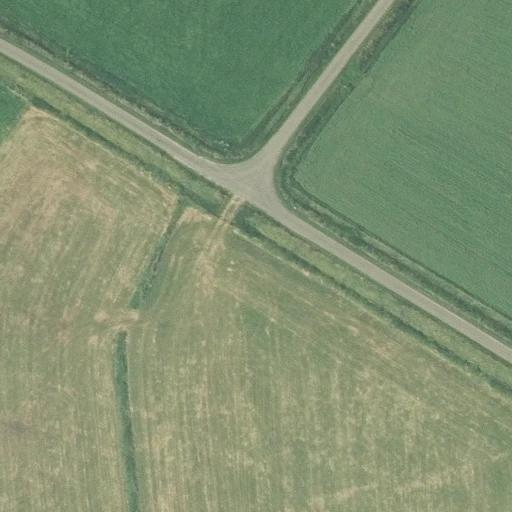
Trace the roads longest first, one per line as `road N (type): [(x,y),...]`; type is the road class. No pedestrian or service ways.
road 1 (unclassified): [(241,191),(511,359)]
road 2 (unclassified): [(0,47),(241,191)]
road 3 (unclassified): [(241,191),(387,0)]
